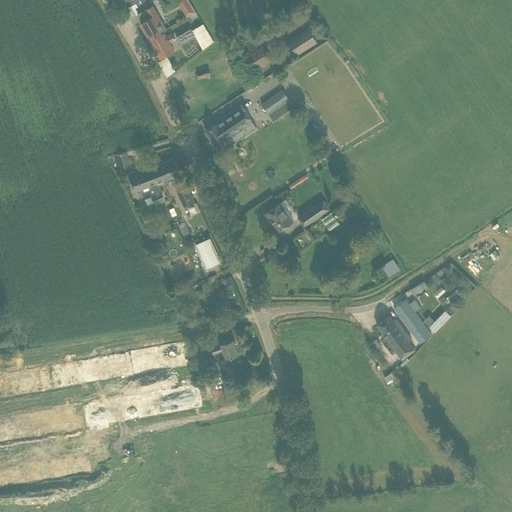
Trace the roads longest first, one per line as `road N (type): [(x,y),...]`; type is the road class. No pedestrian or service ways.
road 1 (unclassified): [(308,511),(260,313),(145,61),(107,0)]
road 2 (track): [(399,289),(482,234),(511,243)]
